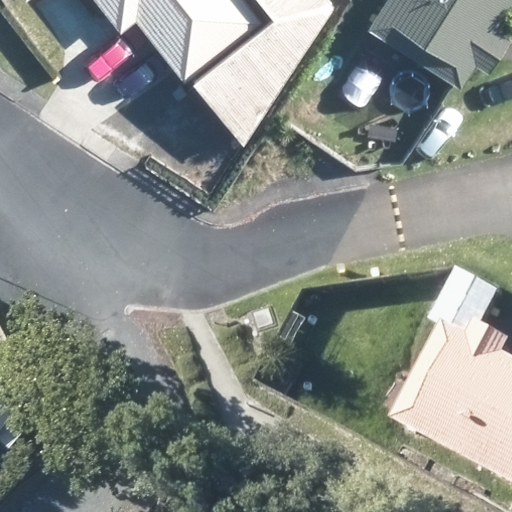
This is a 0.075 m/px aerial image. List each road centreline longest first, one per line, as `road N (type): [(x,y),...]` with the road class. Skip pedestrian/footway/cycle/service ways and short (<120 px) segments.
road 1 (residential): [(354,233),(195,264),(49,212),(0,169)]
road 2 (residential): [(511,214),(401,220),(354,233)]
